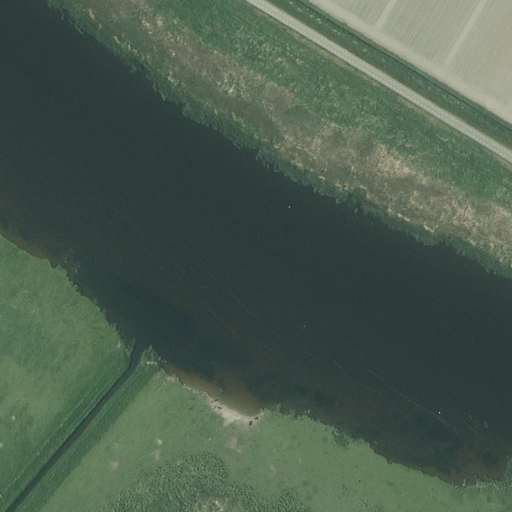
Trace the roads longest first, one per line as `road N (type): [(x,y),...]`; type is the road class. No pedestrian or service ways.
road 1 (unclassified): [(511,152),(261,0)]
road 2 (track): [(0,505),(122,359)]
